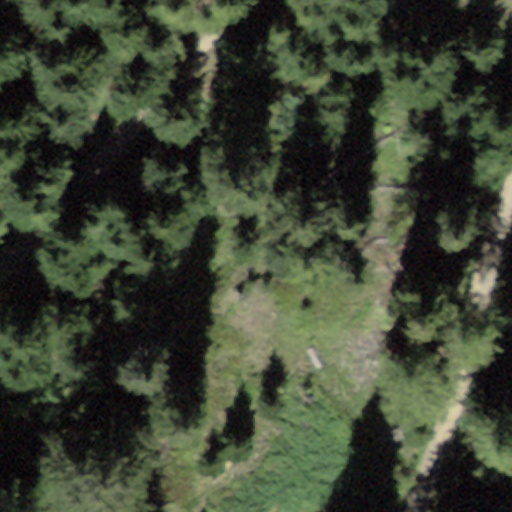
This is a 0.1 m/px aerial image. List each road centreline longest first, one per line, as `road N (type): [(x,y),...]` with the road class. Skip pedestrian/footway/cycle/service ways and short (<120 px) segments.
road 1 (track): [(262,0),(199,74),(88,164),(0,264)]
road 2 (track): [(413,511),(511,197)]
